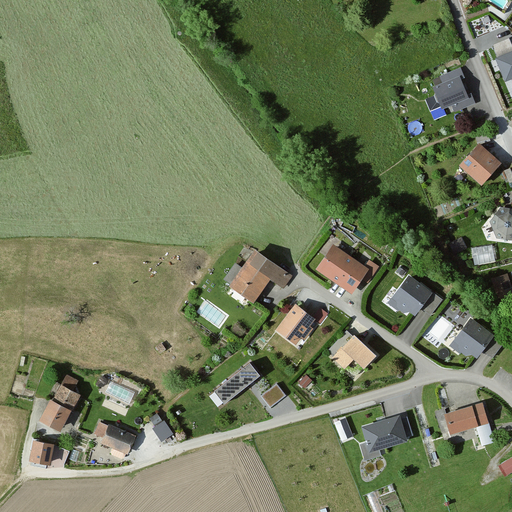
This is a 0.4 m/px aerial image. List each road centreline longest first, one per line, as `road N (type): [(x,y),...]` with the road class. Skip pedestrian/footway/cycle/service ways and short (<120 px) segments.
road 1 (unclassified): [(440,378),(118,471),(27,469),(36,403)]
road 2 (residential): [(295,278),(440,378)]
road 3 (residential): [(451,0),(511,148)]
